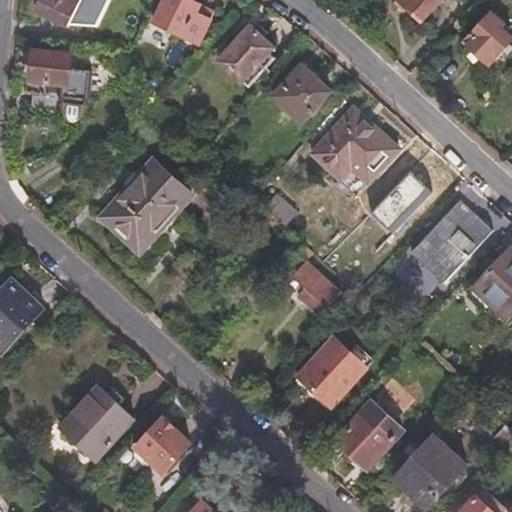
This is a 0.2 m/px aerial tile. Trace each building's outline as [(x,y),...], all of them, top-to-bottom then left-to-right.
[(79,31),(90,2),(85,0),(50,0),(44,18),(79,31)] [(197,20),(202,6),(189,0),(170,0),(158,24),(201,45),(210,26),(197,20)] [(399,0),(424,23),(443,0),(454,0),(456,1),(457,0),(399,0)] [(217,13),(202,6),(197,20),(210,26),(217,13)] [(472,51),(484,62),(491,69),(511,44),(511,40),(501,31),(505,26),(493,14),(466,44),(472,51)] [(271,57),(276,51),(252,29),(234,48),(218,64),(252,90),(263,77),(276,63),(271,57)] [(477,69),(484,62),(472,51),(465,59),(477,69)] [(71,122),(87,123),(95,113),(97,78),(76,75),(77,59),(38,55),(35,98),(67,100),(66,109),(66,113),(71,122)] [(304,128),(332,97),(303,69),(274,100),(304,128)] [(67,100),(35,98),(34,110),(66,113),(66,109),(67,100)] [(371,194),(401,160),(387,148),(389,145),(374,131),(371,133),(355,118),(316,162),(343,189),(353,179),(371,194)] [(189,199),(152,166),(100,222),(120,240),(125,236),(138,248),(162,223),(166,226),(189,199)] [(362,212),(387,235),(430,191),(405,167),(362,212)] [(268,212),(287,230),(299,217),(280,199),(268,212)] [(446,288),(496,235),(465,205),(416,259),(446,288)] [(313,254),(307,248),(301,255),(308,261),(313,254)] [(508,324),(511,319),(511,253),(475,293),(508,324)] [(340,297),(307,267),(294,282),(305,292),(298,299),(320,320),(340,297)] [(45,311),(12,281),(0,293),(0,298),(3,301),(0,304),(0,341),(10,350),(22,336),(18,333),(23,327),(27,330),(45,311)] [(332,413),(364,378),(330,348),(298,383),(332,413)] [(95,463),(133,421),(97,386),(58,429),(95,463)] [(366,476),(403,437),(371,407),(335,447),(366,476)] [(164,476),(189,447),(163,422),(137,450),(164,476)] [(511,440),(498,456),(503,460),(511,451),(511,440)] [(419,456),(411,448),(403,457),(410,465),(393,484),(423,511),(429,511),(466,472),(432,441),(419,456)] [(487,511),(476,501),(465,511),(487,511)]
